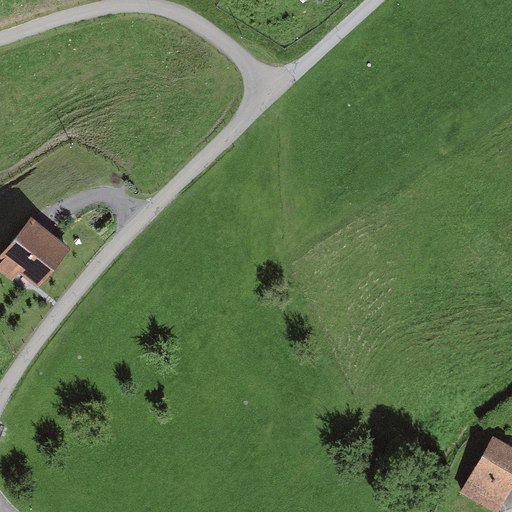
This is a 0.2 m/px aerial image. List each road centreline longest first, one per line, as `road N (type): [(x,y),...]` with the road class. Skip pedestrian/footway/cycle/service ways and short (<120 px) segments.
road 1 (unclassified): [(267,90),(78,292),(0,402)]
road 2 (unclassified): [(267,90),(218,40),(156,9),(97,10),(0,41)]
road 3 (unclassified): [(374,0),(267,90)]
